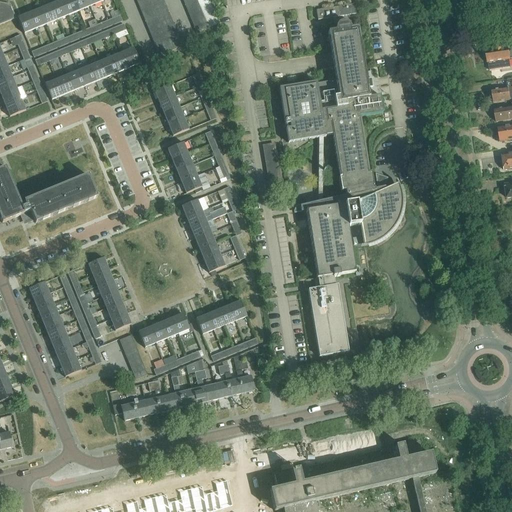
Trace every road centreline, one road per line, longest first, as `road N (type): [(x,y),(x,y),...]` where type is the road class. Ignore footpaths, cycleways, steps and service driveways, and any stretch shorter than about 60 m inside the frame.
road 1 (tertiary): [(476,302),(436,39)]
road 2 (residential): [(251,427),(97,464),(71,453)]
road 3 (residential): [(129,216),(159,201),(141,154),(118,97),(87,110)]
road 4 (unclassified): [(251,427),(409,391)]
road 5 (residential): [(71,453),(14,313)]
road 6 (residential): [(0,267),(129,216)]
